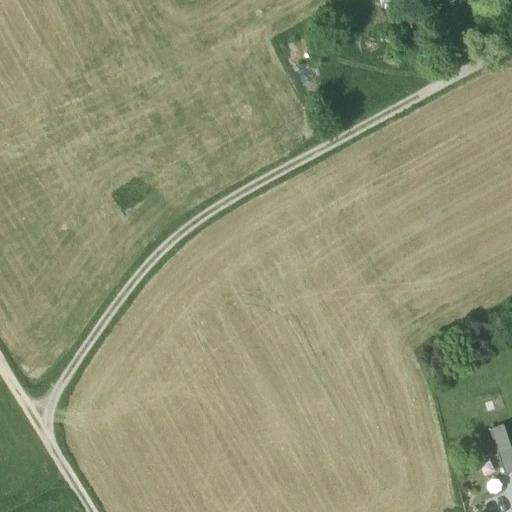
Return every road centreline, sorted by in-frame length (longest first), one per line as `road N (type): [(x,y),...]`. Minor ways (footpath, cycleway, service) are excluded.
road 1 (track): [(315,152),(159,241),(33,423)]
road 2 (track): [(0,367),(87,511)]
